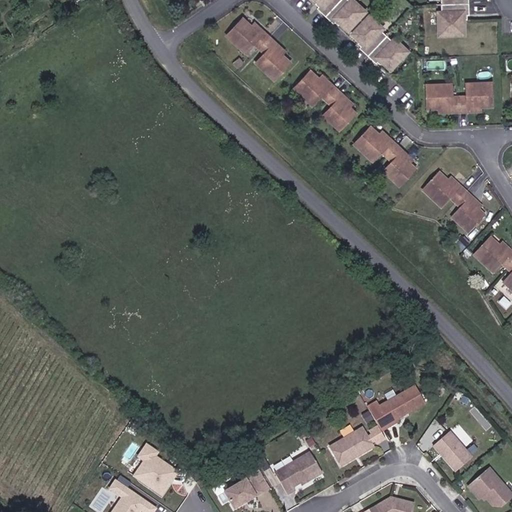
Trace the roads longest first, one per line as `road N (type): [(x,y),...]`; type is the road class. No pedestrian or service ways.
road 1 (tertiary): [(160,50),(511,397)]
road 2 (residential): [(475,138),(418,130),(271,0)]
road 3 (residential): [(459,511),(430,483),(396,468),(324,511)]
